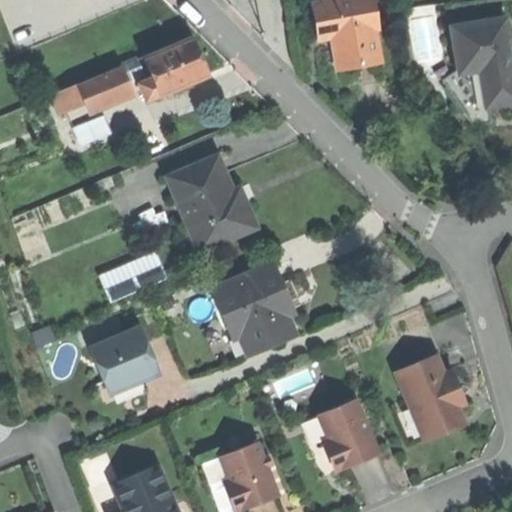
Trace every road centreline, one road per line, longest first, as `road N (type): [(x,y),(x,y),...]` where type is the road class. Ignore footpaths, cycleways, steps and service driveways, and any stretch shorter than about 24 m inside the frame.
road 1 (residential): [(200,0),(449,233)]
road 2 (residential): [(449,233),(475,271),(511,407)]
road 3 (residential): [(511,456),(495,472),(403,511)]
